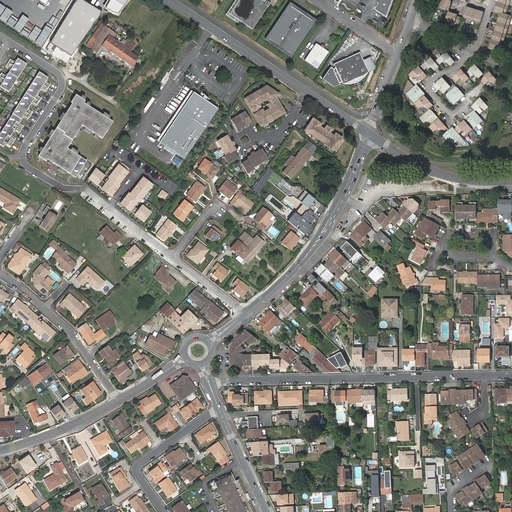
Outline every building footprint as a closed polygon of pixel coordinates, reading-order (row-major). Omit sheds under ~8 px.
[(102,13),(81,0),(75,0),(50,43),(71,55),(102,13)] [(127,0),(108,0),(105,7),(119,15),(127,0)] [(245,24),(229,14),(238,0),(234,0),(225,15),(245,28),(246,26),(244,25),(245,24)] [(246,26),(252,29),(270,0),(238,0),(229,14),(245,24),(244,25),(246,26)] [(374,0),(380,4),(377,8),(376,7),(376,8),(377,9),(378,9),(388,16),(389,17),(390,17),(395,0),(374,0)] [(442,0),(440,8),(449,11),(452,0),(442,0)] [(266,43),(268,40),(290,7),(292,4),(290,3),(264,41),(266,43)] [(494,12),(500,14),(505,16),(508,7),(499,3),(497,9),(495,8),(494,12)] [(292,4),(290,7),(312,22),(290,55),(268,40),(266,43),(290,59),(316,21),(292,4)] [(290,7),(268,40),(290,55),(312,22),(290,7)] [(462,19),(470,21),(473,12),(468,10),(469,9),(465,7),(462,19)] [(473,12),(470,21),(479,24),(483,13),(480,12),(478,14),(473,12)] [(458,26),(460,20),(453,17),(454,16),(449,14),(446,22),(458,26)] [(501,19),(499,24),(509,27),(511,19),(511,18),(505,16),(500,14),(499,19),(501,19)] [(109,29),(112,25),(105,20),(86,45),(97,52),(102,46),(132,67),(138,58),(130,52),(135,44),(132,42),(130,44),(127,42),(126,42),(124,40),(121,44),(113,39),(116,35),(109,29)] [(497,29),(496,32),(507,36),(509,27),(499,24),(497,23),(495,28),(497,29)] [(495,37),(493,41),(504,45),(507,36),(496,32),(494,32),(492,36),(495,37)] [(175,66),(181,69),(194,45),(188,41),(175,66)] [(496,52),(501,53),(504,45),(493,41),(491,41),(489,45),(491,46),(490,50),(496,52)] [(325,50),(322,48),(316,44),(305,61),(318,69),(329,52),(325,50)] [(369,72),(360,51),(334,63),(342,82),(343,83),(351,79),(352,82),(361,78),(360,75),(369,72)] [(446,61),(450,57),(447,52),(436,60),(440,65),(446,61)] [(455,62),(450,57),(446,61),(450,66),(455,62)] [(15,62),(10,59),(6,65),(11,68),(6,76),(1,73),(0,74),(0,81),(2,82),(0,85),(0,86),(9,92),(26,64),(17,58),(15,62)] [(429,67),(434,62),(431,58),(421,66),(424,70),(429,67)] [(439,68),(434,62),(429,67),(433,73),(439,68)] [(342,82),(334,63),(324,80),(334,85),(342,82)] [(475,63),(470,67),(474,73),(477,76),(482,72),(475,63)] [(474,73),(470,67),(466,70),(470,76),(474,73)] [(417,76),(423,72),(419,68),(408,76),(412,80),(417,76)] [(461,68),(457,70),(461,76),(464,80),(468,77),(461,68)] [(461,76),(457,70),(451,75),(455,81),(461,76)] [(489,70),(485,74),(489,79),(492,82),(496,79),(489,70)] [(13,114),(0,134),(0,144),(4,147),(6,143),(11,146),(15,140),(11,136),(15,129),(20,132),(24,126),(19,123),(24,115),(29,118),(33,112),(28,109),(32,102),(37,105),(42,98),(37,95),(41,88),(46,91),(50,84),(45,81),(48,77),(39,71),(12,113),(13,114)] [(427,78),(423,72),(417,76),(422,82),(427,78)] [(489,79),(485,74),(480,79),(484,83),(489,79)] [(442,76),(438,79),(441,83),(445,88),(450,85),(442,76)] [(415,85),(406,93),(413,102),(422,94),(415,85)] [(266,87),(244,99),(261,127),(284,113),(277,101),(269,106),(272,110),(264,114),(258,103),(266,98),(270,100),(279,95),(266,87)] [(455,88),(446,95),(453,104),(462,96),(455,88)] [(158,141),(175,152),(183,158),(218,108),(207,100),(205,99),(200,96),(193,91),(158,141)] [(72,103),(39,155),(47,160),(48,159),(57,164),(77,177),(87,160),(68,147),(82,124),(102,137),(113,120),(84,102),(85,100),(84,99),(85,97),(84,97),(85,96),(82,94),(81,95),(80,97),(76,94),(70,102),(72,103)] [(423,105),(427,101),(423,96),(414,104),(418,109),(423,105)] [(481,98),(478,101),(482,106),(485,110),(489,108),(481,98)] [(482,106),(478,101),(471,106),(476,111),(482,106)] [(430,109),(421,117),(428,125),(437,117),(430,109)] [(245,111),(231,120),(238,132),(241,130),(240,128),(244,126),(245,128),(248,126),(247,124),(251,122),(245,111)] [(473,111),(464,118),(472,127),(481,120),(473,111)] [(313,119),(305,130),(336,151),(343,140),(343,139),(335,134),(333,138),(328,135),(330,131),(326,128),(323,131),(319,128),(321,124),(313,119)] [(438,128),(443,124),(439,120),(430,127),(434,132),(438,128)] [(464,121),(459,125),(462,129),(467,135),(471,131),(464,121)] [(447,130),(443,124),(438,128),(443,133),(447,130)] [(453,128),(443,135),(451,144),(460,137),(453,128)] [(223,156),(227,163),(237,157),(235,153),(237,152),(232,145),(234,144),(232,141),(230,142),(228,138),(230,137),(228,133),(216,140),(225,155),(223,156)] [(158,141),(157,144),(173,155),(175,152),(158,141)] [(283,172),(291,179),(317,148),(309,141),(305,145),(295,158),(291,155),(284,164),(287,167),(283,172)] [(241,163),(247,173),(254,169),(253,167),(268,158),(261,147),(257,149),(258,151),(255,153),(254,151),(250,153),(251,155),(244,159),(245,161),(241,163)] [(218,169),(204,159),(198,168),(212,177),(218,169)] [(107,181),(99,192),(108,199),(110,196),(115,191),(116,188),(115,188),(125,174),(115,167),(105,180),(107,181)] [(269,167),(263,175),(267,178),(272,170),(269,167)] [(101,179),(92,172),(85,181),(94,188),(98,182),(101,179)] [(263,175),(258,183),(261,186),(267,178),(263,175)] [(137,204),(149,187),(140,179),(127,197),(126,196),(120,204),(118,206),(128,213),(132,207),(135,203),(137,204)] [(237,188),(225,179),(218,190),(229,198),(237,188)] [(193,202),(204,188),(195,182),(185,196),(193,202)] [(261,186),(258,183),(252,191),(256,194),(261,186)] [(1,187),(0,188),(0,198),(7,203),(5,207),(13,213),(21,200),(1,187)] [(164,200),(169,194),(163,189),(158,196),(164,200)] [(304,191),(297,200),(313,213),(315,214),(322,205),(304,191)] [(237,192),(232,198),(235,200),(234,202),(247,211),(247,212),(254,203),(241,193),(240,194),(237,192)] [(430,201),(430,210),(433,210),(436,210),(436,207),(441,207),(441,210),(443,210),(443,212),(450,212),(450,199),(441,199),(441,204),(438,204),(438,201),(430,201)] [(503,199),(498,199),(498,208),(498,214),(503,214),(503,219),(510,219),(510,212),(510,200),(506,199),(506,201),(503,201),(503,199)] [(189,209),(191,206),(183,200),(178,207),(179,208),(174,215),(180,220),(184,215),(186,216),(190,210),(189,209)] [(403,205),(412,214),(413,214),(417,209),(419,205),(414,200),(409,200),(408,201),(409,202),(408,203),(405,201),(402,204),(403,205)] [(247,211),(234,202),(233,204),(245,214),(247,211)] [(302,203),(294,212),(295,212),(310,225),(313,220),(312,219),(313,217),(311,215),(313,213),(302,203)] [(397,208),(394,211),(402,218),(405,221),(412,214),(403,205),(399,210),(397,208)] [(51,228),(58,218),(50,212),(52,209),(47,206),(43,213),(47,216),(40,227),(45,230),(48,225),(51,228)] [(476,219),(475,212),(476,206),(469,206),(466,206),(462,206),(456,206),(456,219),(461,219),(470,219),(476,219)] [(137,211),(133,217),(141,223),(148,214),(140,207),(137,211)] [(266,208),(263,207),(259,213),(255,219),(263,226),(273,214),(266,208)] [(494,221),(497,221),(498,208),(492,208),(493,212),(475,212),(476,219),(475,221),(475,222),(485,221),(494,221)] [(387,212),(384,215),(391,222),(395,225),(402,218),(394,211),(393,209),(389,214),(387,212)] [(295,212),(288,221),(303,234),(306,230),(307,231),(311,226),(310,225),(295,212)] [(377,216),(374,220),(385,229),(391,222),(384,215),(382,213),(378,218),(377,216)] [(443,221),(431,215),(428,219),(440,226),(443,221)] [(272,221),(269,218),(263,226),(266,229),(272,221)] [(440,226),(428,219),(425,218),(423,223),(416,235),(424,239),(427,234),(433,238),(440,226)] [(166,237),(168,235),(175,226),(167,220),(155,236),(163,242),(166,237)] [(370,236),(368,234),(372,229),(363,222),(362,223),(360,226),(350,237),(360,246),(370,236)] [(414,234),(416,235),(423,223),(421,222),(414,234)] [(113,245),(122,236),(116,231),(114,233),(107,226),(100,233),(104,237),(105,237),(106,238),(104,240),(106,242),(108,240),(113,245)] [(210,230),(205,237),(211,242),(214,237),(216,238),(220,233),(212,227),(210,230)] [(388,244),(391,241),(379,230),(372,237),(388,251),(391,247),(388,244)] [(246,262),(264,242),(256,236),(253,239),(245,232),(231,248),(246,262)] [(289,250),(299,238),(292,232),(281,243),(289,250)] [(511,234),(503,235),(503,240),(503,250),(505,250),(508,250),(508,253),(508,256),(511,258),(511,234)] [(424,249),(426,245),(417,241),(415,244),(419,246),(411,260),(420,265),(422,261),(423,259),(427,252),(424,249)] [(193,252),(192,251),(187,257),(197,265),(207,250),(198,243),(194,248),(196,248),(193,252)] [(348,243),(341,249),(344,252),(341,255),(349,263),(359,253),(348,243)] [(52,257),(56,260),(69,272),(75,265),(62,253),(63,252),(55,246),(54,247),(55,248),(55,249),(57,251),(52,257)] [(131,266),(143,255),(135,246),(123,257),(131,266)] [(410,259),(416,247),(414,246),(408,258),(410,259)] [(14,261),(9,269),(19,275),(28,261),(29,261),(30,259),(30,258),(31,257),(20,250),(18,254),(15,259),(16,259),(14,262),(14,261)] [(341,255),(337,251),(333,254),(335,256),(332,260),(344,271),(351,264),(349,263),(341,255)] [(8,265),(9,269),(14,261),(14,262),(16,259),(15,259),(18,254),(15,255),(8,265)] [(332,260),(331,259),(325,265),(336,275),(339,278),(345,272),(344,271),(332,260)] [(229,270),(217,261),(213,267),(217,269),(213,273),(222,279),(229,270)] [(329,283),(336,275),(325,265),(323,263),(316,270),(329,283)] [(33,278),(33,280),(33,285),(43,294),(50,286),(48,285),(44,280),(43,280),(43,277),(48,272),(45,270),(41,266),(40,265),(33,273),(33,278)] [(164,267),(162,269),(169,276),(171,273),(164,267)] [(376,282),(381,277),(384,273),(377,267),(373,272),(369,276),(376,282)] [(87,268),(75,280),(82,286),(86,281),(96,290),(103,282),(87,268)] [(169,276),(162,269),(154,278),(162,284),(168,290),(172,286),(176,282),(169,276)] [(415,285),(407,269),(398,273),(405,289),(415,285)] [(57,281),(60,277),(52,272),(49,275),(57,281)] [(478,275),(478,273),(467,273),(463,273),(458,273),(458,284),(478,284),(478,275)] [(313,274),(308,279),(313,283),(317,279),(313,274)] [(488,275),(478,275),(478,284),(478,287),(488,287),(495,287),(495,289),(500,289),(500,276),(491,275),(491,277),(488,277),(488,275)] [(250,284),(238,276),(234,281),(237,284),(234,288),(243,294),(250,284)] [(446,281),(438,281),(437,281),(437,282),(435,282),(435,279),(432,279),(425,279),(422,286),(432,286),(432,290),(446,290),(446,281)] [(168,290),(162,284),(160,286),(168,294),(174,288),(172,286),(168,290)] [(319,284),(315,287),(324,296),(333,305),(337,301),(319,284)] [(374,285),(367,292),(373,297),(377,289),(374,285)] [(324,296),(315,287),(312,290),(311,289),(299,299),(306,306),(318,295),(322,298),(324,296)] [(213,307),(214,306),(208,301),(194,290),(188,296),(195,302),(194,303),(202,309),(201,310),(208,315),(207,316),(214,322),(218,318),(219,319),(223,314),(218,310),(218,309),(216,307),(216,308),(213,307)] [(70,308),(70,310),(77,317),(84,309),(68,294),(59,304),(62,307),(64,305),(68,308),(69,307),(70,308)] [(509,295),(497,294),(497,301),(507,302),(507,310),(511,309),(511,299),(509,299),(509,295)] [(462,295),(462,316),(473,316),(473,295),(462,295)] [(13,311),(21,303),(17,300),(9,308),(13,311)] [(280,305),(276,309),(285,318),(296,308),(287,300),(284,303),(281,306),(280,305)] [(398,300),(383,300),(383,317),(398,318),(398,300)] [(36,320),(36,319),(32,316),(33,314),(27,309),(24,306),(21,303),(13,311),(30,326),(36,320)] [(167,318),(174,311),(167,303),(160,310),(167,318)] [(181,318),(174,311),(167,318),(182,334),(197,319),(189,310),(181,318)] [(109,311),(96,320),(102,329),(107,326),(113,322),(112,320),(115,318),(109,311)] [(260,321),(257,324),(268,332),(280,321),(271,312),(265,317),(266,318),(261,322),(260,321)] [(344,316),(340,312),(336,316),(332,312),(320,323),(329,332),(344,316)] [(499,323),(494,323),(494,338),(503,338),(503,328),(510,328),(510,318),(499,318),(499,323)] [(30,326),(46,341),(54,332),(48,326),(47,327),(45,326),(46,325),(41,320),(39,323),(36,320),(30,326)] [(470,338),(470,321),(460,321),(460,338),(470,338)] [(97,339),(88,326),(80,331),(89,344),(97,339)] [(231,368),(244,368),(244,365),(234,365),(233,347),(237,343),(236,342),(248,333),(247,332),(230,345),(231,368)] [(234,365),(244,365),(244,356),(244,351),(250,346),(258,340),(248,333),(236,342),(237,343),(233,347),(234,365)] [(0,337),(0,345),(1,345),(5,349),(4,350),(3,352),(6,354),(13,346),(10,344),(13,340),(8,336),(7,338),(3,334),(0,337)] [(172,350),(176,342),(159,334),(157,339),(150,335),(145,345),(165,355),(169,349),(172,350)] [(313,349),(314,350),(315,348),(304,337),(301,334),(296,339),(299,342),(309,352),(313,349)] [(377,349),(377,337),(369,337),(369,351),(366,351),(365,359),(365,365),(375,365),(375,351),(377,351),(377,349)] [(24,351),(27,347),(28,346),(28,345),(24,342),(20,347),(24,351)] [(444,357),(444,360),(449,360),(453,360),(453,357),(453,351),(453,344),(448,344),(449,345),(448,347),(440,347),(440,357),(444,357)] [(67,357),(68,358),(73,355),(67,345),(53,355),(60,364),(66,359),(66,358),(67,357)] [(112,351),(107,345),(102,349),(98,351),(103,358),(104,357),(108,362),(106,364),(108,368),(116,363),(113,359),(119,356),(114,349),(112,351)] [(424,352),(428,352),(428,345),(417,346),(417,352),(416,352),(416,366),(424,366),(424,352)] [(34,353),(27,347),(24,351),(31,357),(34,353)] [(509,347),(497,347),(497,357),(509,357),(509,347)] [(327,373),(341,373),(337,369),(328,360),(315,348),(314,350),(315,351),(314,353),(316,356),(312,360),(327,373)] [(362,348),(353,348),(353,361),(356,367),(365,366),(365,365),(365,359),(362,359),(362,348)] [(398,349),(377,349),(377,351),(377,363),(398,363),(398,349)] [(482,349),(478,349),(478,362),(482,362),(486,362),(490,362),(490,349),(482,349)] [(285,350),(280,357),(281,358),(288,364),(291,366),(294,363),(292,362),(297,355),(294,353),(290,351),(289,352),(285,350)] [(415,350),(403,350),(403,360),(415,360),(415,350)] [(31,357),(24,351),(19,356),(28,365),(33,359),(31,357)] [(453,357),(453,361),(458,362),(458,364),(463,364),(463,365),(471,365),(471,351),(453,351),(453,357)] [(138,353),(133,356),(135,359),(136,362),(146,357),(143,355),(141,357),(138,353)] [(342,353),(328,360),(337,369),(341,367),(343,366),(344,368),(348,366),(342,353)] [(244,368),(244,369),(250,369),(250,368),(253,368),(253,356),(244,356),(244,365),(244,368)] [(253,368),(253,369),(259,369),(259,368),(262,368),(261,356),(253,356),(253,368)] [(271,356),(261,356),(262,368),(262,369),(266,369),(266,368),(271,368),(271,360),(271,356)] [(136,362),(143,372),(146,369),(145,368),(147,366),(148,368),(153,365),(148,358),(146,357),(136,362)] [(280,360),(271,360),(271,368),(285,368),(288,364),(281,358),(280,360)] [(77,359),(70,364),(72,367),(65,372),(72,383),(87,373),(77,359)] [(294,368),(301,374),(304,374),(308,369),(302,364),(302,363),(300,361),(294,368)] [(70,364),(63,369),(65,372),(72,367),(70,364)] [(116,366),(110,370),(112,373),(113,373),(119,381),(131,372),(125,364),(119,369),(116,366)] [(27,377),(34,386),(37,384),(36,383),(51,372),(46,365),(27,377)] [(182,375),(170,384),(180,400),(196,390),(186,376),(182,375)] [(25,377),(18,384),(22,389),(25,387),(26,388),(30,384),(25,377)] [(94,386),(92,383),(81,390),(86,397),(82,399),(86,404),(101,393),(95,385),(94,386)] [(374,389),(363,390),(364,404),(371,404),(371,406),(375,406),(374,389)] [(496,403),(507,403),(507,402),(506,389),(496,390),(496,403)] [(332,391),(332,402),(347,401),(347,391),(339,392),(339,390),(335,390),(335,391),(332,391)] [(347,391),(347,401),(347,403),(362,403),(361,390),(347,391)] [(391,391),(387,391),(388,400),(392,400),(392,401),(408,401),(407,390),(391,390),(391,391)] [(324,391),(310,392),(311,402),(324,402),(324,391)] [(454,399),(454,405),(464,405),(464,401),(477,400),(477,391),(463,392),(456,392),(456,399),(454,399)] [(272,404),(271,392),(264,392),(263,394),(260,395),(260,392),(255,393),(256,405),(272,404)] [(292,405),(299,405),(299,399),(303,399),(303,392),(298,392),(298,394),(293,394),(293,392),(280,392),(280,405),(284,405),(284,403),(292,402),(292,405)] [(449,392),(441,393),(441,406),(452,406),(454,405),(454,399),(452,399),(449,399),(449,392)] [(189,402),(198,396),(195,393),(187,398),(189,402)] [(240,397),(240,395),(234,396),(234,405),(240,405),(244,405),(244,404),(248,403),(247,394),(243,394),(244,397),(240,397)] [(426,419),(432,419),(437,419),(436,394),(426,395),(427,413),(426,413),(426,419)] [(149,401),(143,405),(144,406),(141,408),(146,414),(147,413),(148,415),(155,410),(154,409),(161,404),(155,397),(149,401)] [(78,408),(71,398),(62,404),(68,412),(72,410),(73,411),(78,408)] [(202,407),(197,398),(179,410),(185,418),(202,407)] [(38,423),(48,419),(46,414),(40,408),(39,408),(37,401),(28,405),(34,423),(38,422),(38,423)] [(59,405),(50,411),(57,420),(65,414),(59,405)] [(175,425),(167,412),(154,422),(159,429),(165,425),(168,429),(175,425)] [(457,413),(450,418),(452,421),(448,423),(459,439),(469,432),(465,426),(459,429),(457,427),(455,423),(461,420),(457,413)] [(304,417),(304,422),(319,421),(319,414),(306,415),(306,417),(304,417)] [(249,430),(260,429),(259,417),(248,418),(248,422),(249,426),(249,430)] [(124,422),(121,418),(112,424),(120,435),(118,437),(120,440),(131,432),(124,422)] [(0,434),(9,434),(15,433),(14,422),(0,422),(0,434)] [(408,422),(395,422),(396,427),(398,427),(398,441),(409,441),(408,422)] [(488,431),(482,423),(472,430),(477,438),(488,431)] [(218,435),(211,425),(196,436),(203,446),(218,435)] [(261,437),(261,429),(260,429),(249,430),(246,430),(247,437),(259,437),(260,442),(266,442),(266,436),(261,437)] [(132,436),(134,439),(141,435),(138,431),(132,436)] [(96,453),(104,448),(102,446),(109,441),(103,433),(89,441),(96,453)] [(143,446),(150,442),(143,433),(141,435),(134,439),(127,444),(133,453),(143,446)] [(228,456),(219,442),(208,449),(211,453),(213,452),(220,462),(221,461),(225,466),(231,462),(227,456),(228,456)] [(478,445),(468,451),(471,456),(474,454),(478,459),(485,455),(478,445)] [(276,456),(275,451),(273,451),(273,446),(269,446),(252,447),(252,452),(254,452),(254,457),(263,457),(263,456),(273,455),(274,456),(276,456)] [(71,451),(73,454),(76,459),(79,465),(88,460),(80,447),(71,451)] [(168,455),(165,458),(173,469),(176,467),(175,466),(187,457),(181,448),(175,452),(169,456),(168,455)] [(458,458),(460,460),(465,468),(472,463),(468,458),(471,456),(468,451),(458,458)] [(415,452),(400,452),(401,468),(415,467),(415,452)] [(263,456),(263,457),(264,465),(274,465),(274,456),(273,455),(263,456)] [(35,467),(28,457),(19,463),(26,473),(35,467)] [(455,475),(465,468),(460,460),(450,467),(455,475)] [(152,469),(153,470),(162,464),(161,462),(152,469)] [(48,491),(66,481),(57,464),(50,468),(53,475),(43,481),(48,491)] [(167,471),(162,464),(153,470),(150,473),(156,482),(165,476),(163,473),(167,471)] [(436,465),(426,466),(428,489),(423,489),(423,495),(438,494),(436,465)] [(184,476),(186,479),(189,483),(201,475),(199,472),(197,473),(194,469),(193,469),(190,466),(180,473),(183,477),(184,476)] [(120,472),(121,471),(119,468),(108,476),(119,491),(128,484),(124,477),(120,472)] [(16,477),(11,469),(1,476),(7,484),(16,477)] [(392,494),(391,471),(386,471),(386,481),(381,481),(382,494),(392,494)] [(264,473),(265,483),(271,482),(273,482),(273,472),(264,473)] [(252,511),(239,482),(236,483),(233,476),(215,485),(227,511),(252,511)] [(474,483),(479,490),(489,483),(484,476),(474,482),(474,483)] [(168,478),(158,485),(168,499),(178,492),(168,478)] [(282,492),(281,482),(273,482),(271,482),(272,492),(282,492)] [(468,495),(472,500),(481,494),(479,490),(474,483),(468,488),(472,493),(468,495)] [(29,504),(27,506),(28,508),(38,500),(26,484),(16,492),(21,499),(23,497),(29,504)] [(109,496),(101,484),(93,489),(99,500),(96,502),(99,506),(104,503),(103,500),(109,496)] [(71,511),(73,507),(80,505),(83,508),(86,506),(77,492),(67,499),(61,497),(59,504),(65,506),(63,511),(61,510),(60,511),(71,511)] [(462,492),(455,496),(460,503),(463,501),(465,504),(472,500),(468,495),(466,497),(462,492)] [(340,509),(339,510),(338,511),(350,511),(350,504),(357,503),(356,493),(339,494),(340,509)] [(294,494),(277,495),(278,505),(295,504),(294,494)] [(412,504),(424,504),(424,501),(423,495),(403,495),(403,511),(397,511),(409,511),(412,511),(412,504)] [(147,511),(139,499),(138,499),(136,497),(129,502),(133,509),(135,511),(147,511)] [(188,511),(181,502),(172,508),(174,511),(188,511)] [(107,508),(104,503),(99,506),(102,511),(107,508)]
